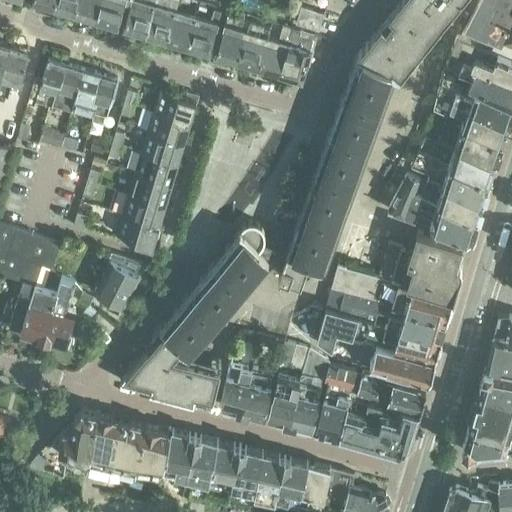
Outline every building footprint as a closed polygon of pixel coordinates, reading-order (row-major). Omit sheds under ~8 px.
[(54,0),(53,5),(56,6),(58,9),(62,11),(66,9),(74,11),(77,0),(54,0)] [(87,15),(96,17),(100,0),(77,0),(74,11),(77,12),(79,15),(83,17),(87,15)] [(125,0),(100,0),(96,17),(99,18),(101,22),(105,23),(108,21),(118,24),(125,0)] [(154,0),(131,0),(124,26),(128,27),(129,30),(134,31),(137,29),(145,32),(154,0)] [(167,38),(175,8),(177,0),(154,0),(145,32),(148,33),(150,36),(155,37),(158,35),(167,38)] [(396,3),(381,22),(373,32),(374,32),(366,42),(383,56),(393,63),(401,70),(439,24),(409,0),(399,0),(397,3),(396,3)] [(409,0),(439,24),(457,0),(409,0)] [(511,55),(511,0),(479,0),(464,30),(494,42),(492,47),(511,55)] [(278,6),(270,4),(267,16),(275,18),(278,6)] [(319,29),(324,12),(302,5),(297,22),(319,29)] [(180,41),(188,44),(197,14),(175,8),(167,38),(170,39),(171,42),(176,43),(180,41)] [(211,15),(220,17),(222,10),(213,8),(211,15)] [(228,12),(225,21),(216,52),(220,53),(221,56),(226,58),(229,56),(237,58),(248,18),(228,12)] [(197,14),(188,44),(191,45),(192,48),(197,49),(201,47),(201,48),(210,50),(219,20),(197,14)] [(248,18),(237,58),(240,59),(241,62),(247,64),(249,62),(259,64),(267,34),(270,25),(248,18)] [(267,34),(259,64),(261,65),(262,69),(268,70),(271,68),(280,70),(279,74),(280,74),(281,70),(289,41),(288,40),(290,33),(291,33),(293,26),(283,23),(281,30),(282,30),(280,38),(267,34)] [(280,74),(292,78),(293,75),(301,77),(306,62),(309,63),(312,52),(310,48),(314,32),(293,26),(291,33),(290,33),(288,40),(289,41),(281,70),(280,74)] [(447,60),(460,66),(464,57),(511,77),(511,55),(492,47),(458,33),(447,60)] [(0,78),(10,46),(8,45),(7,43),(1,41),(0,41),(0,78)] [(393,63),(383,56),(366,42),(358,52),(357,52),(287,244),(309,254),(322,259),(393,63)] [(10,46),(0,78),(0,91),(8,94),(9,90),(13,79),(21,81),(30,52),(27,51),(26,48),(20,47),(17,48),(10,46)] [(54,104),(65,62),(49,57),(43,77),(35,75),(27,101),(36,104),(38,99),(54,104)] [(511,77),(464,57),(460,66),(447,60),(443,70),(475,84),(511,100),(511,77)] [(54,104),(71,109),(83,67),(65,62),(54,104)] [(71,109),(92,115),(96,103),(92,102),(100,72),(83,67),(71,109)] [(437,91),(453,97),(508,121),(511,110),(511,100),(475,84),(443,70),(437,91)] [(105,113),(107,114),(118,77),(100,72),(92,102),(96,103),(92,115),(91,119),(103,122),(105,113)] [(125,100),(134,103),(138,90),(128,87),(125,100)] [(161,87),(154,109),(189,119),(190,120),(197,98),(194,97),(195,93),(182,90),(181,93),(161,87)] [(465,112),(462,123),(502,139),(508,121),(453,97),(437,91),(434,105),(449,111),(451,106),(465,112)] [(125,100),(121,111),(131,114),(134,103),(125,100)] [(154,109),(148,129),(184,140),(188,127),(187,127),(189,119),(154,109)] [(502,140),(502,139),(462,123),(461,123),(446,116),(441,131),(440,134),(428,129),(496,158),(502,140)] [(32,129),(20,126),(18,134),(30,138),(32,129)] [(40,138),(41,138),(62,144),(63,140),(65,132),(43,126),(40,138)] [(122,144),(125,132),(116,129),(113,141),(122,144)] [(148,129),(142,151),(176,161),(179,152),(180,152),(184,140),(148,129)] [(426,134),(419,147),(432,153),(433,154),(489,178),(496,158),(428,129),(426,134)] [(65,130),(65,132),(63,140),(84,146),(86,137),(65,130)] [(0,191),(14,145),(0,140),(0,191)] [(118,156),(122,144),(113,141),(109,153),(118,156)] [(429,168),(428,173),(484,197),(489,178),(433,154),(432,153),(419,147),(412,161),(427,167),(429,168)] [(142,151),(136,170),(171,181),(176,161),(142,151)] [(100,169),(91,166),(87,178),(97,181),(100,169)] [(166,202),(169,189),(168,189),(171,181),(136,170),(129,191),(166,202)] [(417,190),(421,177),(421,176),(407,171),(388,207),(471,236),(473,233),(478,216),(437,198),(417,190)] [(427,179),(421,177),(417,190),(437,198),(478,216),(484,197),(428,173),(427,179)] [(93,193),(97,181),(87,178),(84,190),(93,193)] [(124,211),(159,221),(161,214),(162,214),(166,202),(129,191),(123,189),(117,209),(124,211)] [(88,213),(78,210),(74,224),(84,227),(88,213)] [(160,222),(159,221),(124,211),(117,233),(138,239),(137,243),(149,246),(150,243),(153,244),(160,222)] [(152,332),(157,336),(171,348),(172,346),(179,338),(189,347),(269,251),(282,262),(279,271),(281,271),(281,270),(301,277),(309,254),(287,244),(265,236),(265,235),(266,233),(266,232),(266,231),(265,229),(265,227),(264,225),(262,223),(260,222),(259,221),(256,219),(254,219),(253,219),(251,219),(249,219),(246,220),(244,222),(243,223),(152,332)] [(0,220),(0,277),(1,273),(15,225),(0,220)] [(36,336),(43,338),(62,274),(54,272),(52,267),(57,251),(61,240),(15,225),(1,273),(22,279),(19,291),(9,324),(15,326),(22,328),(22,330),(36,334),(36,336)] [(379,274),(424,287),(453,295),(454,294),(462,267),(462,265),(462,264),(461,262),(460,262),(458,261),(464,241),(417,227),(417,228),(411,226),(406,245),(389,240),(379,274)] [(113,251),(111,257),(94,290),(109,297),(106,303),(118,309),(121,303),(123,304),(140,271),(122,263),(125,254),(113,251)] [(424,287),(379,274),(346,265),(346,264),(345,263),(345,264),(339,262),(338,264),(334,278),(332,284),(395,301),(448,316),(454,295),(453,295),(424,287)] [(62,274),(43,338),(50,340),(51,339),(66,344),(67,342),(74,344),(77,331),(70,329),(76,309),(68,307),(76,279),(70,277),(62,274)] [(447,316),(448,316),(395,301),(332,284),(327,304),(358,313),(385,320),(442,336),(441,335),(447,316)] [(83,288),(81,297),(90,304),(94,294),(85,290),(86,289),(83,288)] [(352,333),(358,313),(327,304),(320,325),(337,330),(352,333)] [(501,319),(498,318),(494,333),(493,333),(511,336),(511,313),(510,313),(507,325),(500,324),(501,319)] [(441,338),(442,336),(385,320),(381,333),(394,337),(392,344),(436,357),(437,354),(436,354),(441,338)] [(320,325),(318,334),(319,337),(332,347),(337,330),(320,325)] [(511,336),(493,333),(492,335),(493,335),(487,363),(486,363),(486,365),(511,370),(511,336)] [(157,336),(121,379),(166,390),(166,389),(179,392),(179,393),(212,402),(221,365),(182,355),(182,354),(172,346),(171,348),(157,336)] [(285,338),(279,360),(291,363),(297,341),(285,338)] [(370,362),(429,378),(430,376),(429,376),(435,358),(435,359),(436,357),(392,344),(373,339),(367,360),(371,361),(370,362)] [(297,341),(291,363),(303,366),(310,345),(297,341)] [(300,378),(289,421),(296,422),(312,426),(322,381),(324,381),(328,369),(330,361),(329,357),(310,345),(303,366),(300,378)] [(252,367),(230,361),(220,403),(236,407),(236,408),(242,409),(252,367)] [(330,361),(328,369),(336,371),(335,374),(333,381),(340,383),(352,386),(357,369),(357,368),(356,368),(338,363),(330,361)] [(511,370),(486,365),(480,384),(511,393),(511,370)] [(264,414),(274,372),(252,367),(242,409),(248,411),(248,410),(264,414)] [(327,382),(316,427),(339,433),(347,406),(352,386),(340,383),(333,381),(335,374),(336,371),(328,369),(324,381),(327,382)] [(362,371),(357,390),(370,393),(383,397),(399,401),(420,407),(426,387),(395,378),(383,375),(363,370),(362,371)] [(278,372),(268,415),(284,419),(284,420),(289,421),(300,378),(278,372)] [(511,393),(480,384),(480,386),(480,387),(483,388),(482,392),(479,391),(476,404),(475,404),(475,405),(511,415),(511,393)] [(347,406),(339,433),(383,445),(393,448),(395,448),(401,449),(402,445),(407,446),(410,440),(411,437),(394,432),(395,425),(377,420),(381,407),(382,402),(368,398),(365,411),(347,406)] [(381,407),(377,420),(395,425),(394,432),(411,437),(420,407),(399,401),(396,412),(383,408),(381,407)] [(511,415),(475,405),(469,424),(511,436),(511,415)] [(82,408),(74,417),(75,418),(65,429),(64,428),(50,445),(88,453),(91,437),(98,411),(97,411),(82,408)] [(88,453),(112,459),(116,442),(121,417),(114,415),(98,411),(91,437),(88,453)] [(0,432),(3,434),(9,415),(0,412),(0,432)] [(135,464),(139,447),(145,422),(121,417),(116,442),(112,459),(135,464)] [(160,469),(161,466),(169,428),(161,426),(162,425),(145,422),(139,447),(135,464),(160,469)] [(469,452),(487,450),(505,448),(511,447),(511,436),(469,424),(463,446),(469,452)] [(164,467),(187,472),(195,432),(189,431),(174,428),(174,427),(173,427),(164,467)] [(209,477),(218,437),(217,438),(202,434),(195,432),(187,472),(209,477)] [(219,437),(218,437),(209,477),(231,482),(240,442),(234,441),(219,438),(219,437)] [(231,482),(254,488),(263,447),(262,447),(262,448),(247,444),(240,442),(231,482)] [(264,448),(263,447),(254,488),(276,493),(285,452),(279,451),(279,452),(264,448)] [(287,495),(299,498),(308,458),(307,458),(291,454),(292,454),(285,452),(276,493),(277,493),(275,501),(285,503),(287,495)] [(308,458),(299,498),(297,507),(311,510),(311,511),(316,511),(319,511),(322,503),(331,464),(330,464),(308,459),(308,458)] [(331,464),(322,503),(319,511),(321,511),(324,504),(342,509),(342,510),(348,511),(384,511),(389,499),(390,499),(386,491),(352,482),(355,471),(331,465),(331,464)] [(511,511),(511,480),(499,481),(491,480),(491,487),(499,490),(499,491),(500,511),(511,511)] [(458,483),(449,488),(450,489),(444,507),(458,511),(484,511),(486,506),(491,489),(499,491),(499,490),(491,487),(478,483),(475,490),(459,485),(458,483)]
